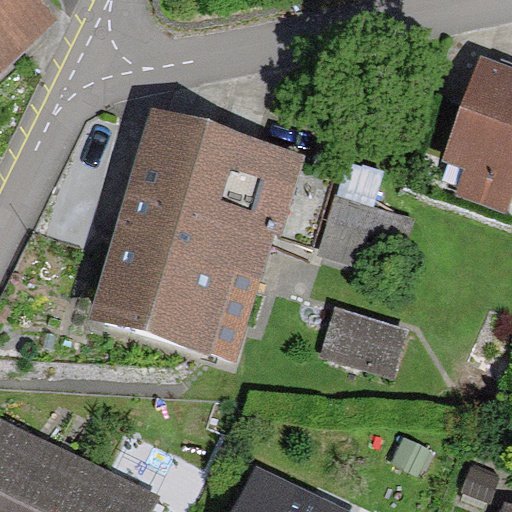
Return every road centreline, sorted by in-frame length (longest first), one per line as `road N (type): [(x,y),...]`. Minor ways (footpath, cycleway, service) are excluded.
road 1 (residential): [(79,73),(493,0)]
road 2 (residential): [(0,229),(79,73)]
